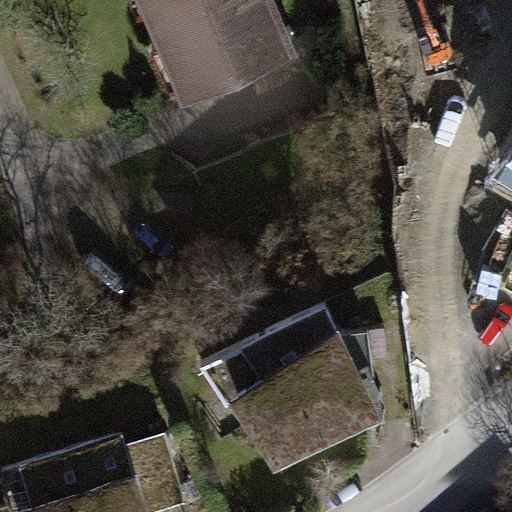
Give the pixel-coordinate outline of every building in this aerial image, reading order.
[(144,0),(182,84),(299,33),(284,0),(144,0)] [(511,7),(511,0),(468,0),(475,19),(511,7)] [(511,178),(498,203),(511,210),(511,178)] [(251,360),(226,372),(278,456),(382,408),(326,294),(243,335),(251,360)] [(165,421),(4,465),(17,511),(154,511),(187,503),(165,421)]
